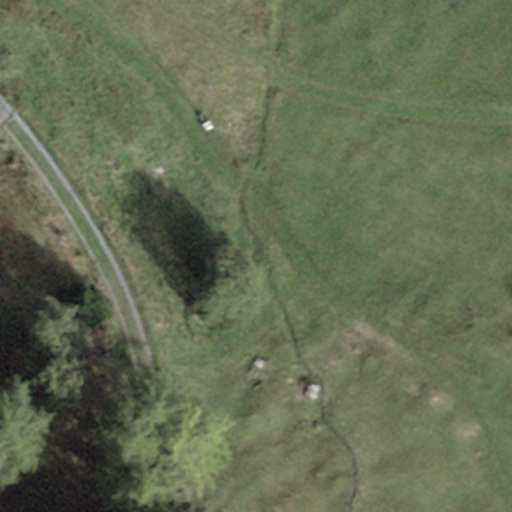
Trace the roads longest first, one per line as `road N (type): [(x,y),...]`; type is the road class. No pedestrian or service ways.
road 1 (track): [(196,511),(136,334),(76,209),(0,109)]
road 2 (track): [(168,0),(305,90),(511,116)]
